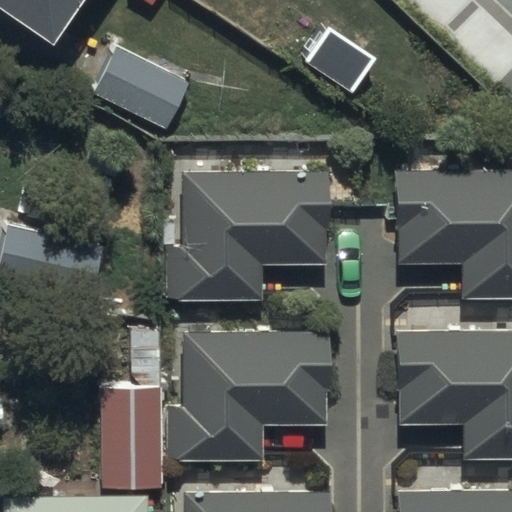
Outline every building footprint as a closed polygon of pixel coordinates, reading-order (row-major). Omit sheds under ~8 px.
[(0,0),(0,11),(35,33),(57,0),(0,0)] [(112,45),(87,90),(153,126),(178,81),(112,45)] [(511,168),(386,168),(386,262),(451,262),(451,294),(511,294),(511,168)] [(319,169),(175,172),(171,172),(172,221),(158,221),(160,302),(251,300),(250,263),(321,262),(319,169)] [(94,248),(2,225),(0,231),(0,230),(0,279),(82,299),(94,248)] [(94,384),(92,484),(152,485),(154,329),(125,328),(124,384),(94,384)] [(511,330),(387,332),(388,423),(453,422),(453,455),(511,454),(511,330)] [(319,333),(176,332),(175,404),(161,404),(161,455),(253,456),(253,420),(318,421),(319,333)] [(511,511),(511,487),(391,488),(391,511),(511,511)] [(320,511),(320,492),(178,493),(178,511),(320,511)] [(136,511),(136,493),(0,495),(0,511),(136,511)]
